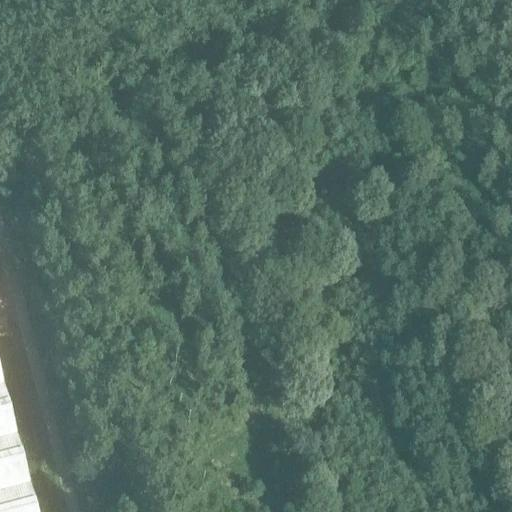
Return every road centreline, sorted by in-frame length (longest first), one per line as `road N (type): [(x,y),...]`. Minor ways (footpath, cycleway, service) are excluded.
road 1 (unclassified): [(0,221),(72,511)]
road 2 (tertiary): [(134,0),(0,36)]
